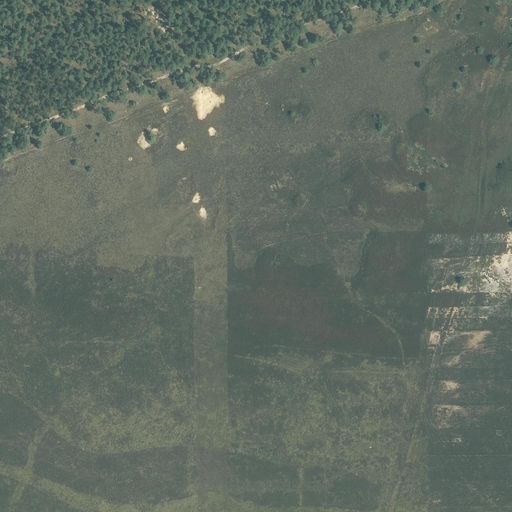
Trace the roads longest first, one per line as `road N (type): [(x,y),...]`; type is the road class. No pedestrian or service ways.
road 1 (track): [(370,0),(209,67),(112,93),(0,137)]
road 2 (track): [(0,82),(105,0)]
